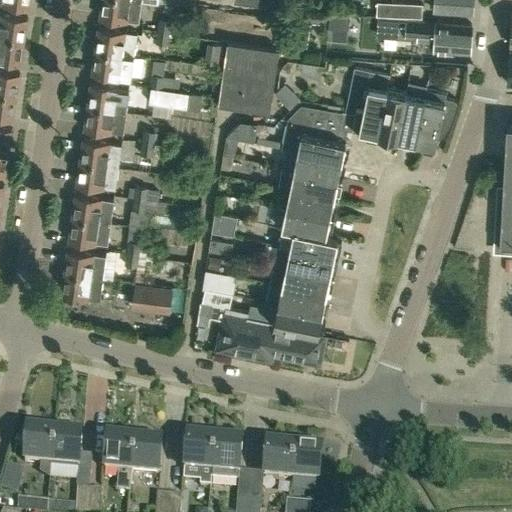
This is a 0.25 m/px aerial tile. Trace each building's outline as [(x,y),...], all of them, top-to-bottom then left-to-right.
[(138,21),(140,0),(101,0),(99,17),(126,21),(126,20),(138,21)] [(286,0),(234,0),(234,2),(266,6),(265,14),(285,17),(286,0)] [(423,3),(379,0),(378,14),(422,17),(423,3)] [(473,0),(434,0),(434,9),(473,11),(473,0)] [(327,23),(328,12),(294,10),(287,48),(305,49),(310,22),(327,23)] [(0,12),(0,35),(25,39),(29,16),(1,12),(1,13),(0,12)] [(329,13),(327,37),(345,38),(347,14),(329,13)] [(472,22),(436,20),(408,18),(380,16),(378,33),(424,37),(423,48),(470,51),(472,22)] [(160,18),(159,30),(170,32),(172,20),(160,18)] [(133,55),(136,33),(126,32),(126,31),(98,27),(95,49),(133,55)] [(170,32),(159,30),(157,42),(169,44),(170,32)] [(25,39),(0,35),(0,59),(22,62),(25,39)] [(268,111),(277,48),(226,41),(217,104),(268,111)] [(130,77),(133,55),(95,49),(91,72),(120,76),(120,75),(130,77)] [(342,111),(339,126),(348,128),(359,130),(359,127),(366,129),(366,133),(378,136),(379,131),(388,86),(389,78),(390,73),(354,66),(346,110),(342,109),(342,111)] [(0,92),(17,95),(20,72),(0,69),(0,92)] [(152,86),(163,87),(165,75),(153,73),(151,86),(152,86)] [(90,82),(87,105),(127,111),(130,89),(118,87),(118,86),(90,82)] [(190,91),(163,87),(152,86),(149,101),(188,107),(190,91)] [(388,86),(379,131),(385,132),(384,137),(397,139),(398,135),(407,90),(388,86)] [(426,94),(417,139),(424,140),(423,145),(435,147),(438,134),(441,135),(443,132),(445,130),(447,127),(451,122),(453,115),(456,107),(457,100),(445,98),(446,93),(426,89),(426,94)] [(407,90),(398,135),(404,136),(404,141),(416,143),(417,139),(426,94),(407,90)] [(0,115),(14,117),(17,95),(0,92),(0,115)] [(124,133),(127,111),(87,105),(83,128),(112,132),(124,133)] [(283,146),(283,147),(286,148),(286,147),(342,158),(344,151),(349,152),(351,140),(346,139),(337,137),(339,126),(342,111),(324,109),(301,105),(289,117),(283,146)] [(511,123),(509,123),(501,243),(511,243),(511,123)] [(0,148),(9,150),(13,127),(0,124),(0,148)] [(255,125),(255,139),(276,139),(275,124),(255,125)] [(155,143),(157,132),(144,130),(142,141),(155,143)] [(233,155),(236,156),(239,137),(226,135),(223,153),(233,155)] [(118,166),(121,144),(110,143),(110,142),(82,138),(79,161),(118,166)] [(155,143),(142,141),(140,154),(153,156),(155,143)] [(286,148),(283,165),(338,177),(340,171),(345,172),(347,159),(342,158),(286,147),(286,148)] [(0,148),(0,172),(6,174),(9,150),(0,148)] [(115,188),(118,166),(79,161),(76,184),(104,188),(105,187),(115,188)] [(279,184),(279,185),(290,187),(335,196),(336,190),(341,191),(343,178),(338,177),(283,165),(279,184)] [(147,198),(149,187),(136,185),(134,197),(147,198)] [(290,187),(286,205),(331,215),(332,209),(337,210),(339,197),(335,196),(290,187)] [(75,194),(71,217),(110,221),(113,200),(102,198),(75,194)] [(147,198),(134,197),(132,209),(145,211),(147,198)] [(131,221),(131,201),(116,201),(116,220),(131,221)] [(272,202),(268,222),(282,225),(294,227),(327,234),(329,227),(333,228),(336,216),(331,215),(286,205),(272,202)] [(225,233),(229,213),(215,211),(211,230),(225,233)] [(107,243),(110,221),(71,217),(68,239),(96,243),(97,242),(107,243)] [(294,227),(290,246),(335,255),(337,248),(341,249),(344,236),(332,234),(327,234),(294,227)] [(208,249),(230,253),(232,241),(210,237),(208,249)] [(128,241),(127,252),(139,253),(141,242),(128,241)] [(290,246),(287,265),(331,274),(333,267),(337,268),(340,256),(335,255),(290,246)] [(67,249),(63,272),(102,277),(105,255),(94,253),(95,253),(67,249)] [(110,249),(108,274),(119,275),(121,250),(110,249)] [(127,252),(125,265),(138,266),(139,253),(127,252)] [(287,265),(283,284),(328,293),(329,286),(334,287),(336,275),(331,274),(287,265)] [(206,269),(203,286),(205,287),(218,290),(222,272),(206,269)] [(102,277),(63,272),(60,295),(88,299),(89,298),(99,299),(102,277)] [(173,288),(135,282),(131,308),(169,313),(173,288)] [(283,284),(279,302),(324,311),(325,305),(330,306),(332,294),(328,293),(283,284)] [(205,287),(202,301),(213,303),(229,306),(232,292),(218,290),(205,287)] [(202,301),(199,322),(209,324),(211,316),(211,315),(213,303),(202,301)] [(279,302),(275,321),(313,329),(320,331),(321,324),(326,325),(328,312),(324,311),(279,302)] [(211,315),(211,316),(226,319),(220,347),(233,349),(272,357),(273,351),(275,351),(307,358),(319,360),(325,332),(320,331),(313,329),(275,321),(249,315),(250,311),(229,306),(213,303),(211,315)] [(24,462),(53,464),(56,431),(27,428),(24,462)] [(79,467),(82,433),(56,431),(53,464),(79,467)] [(210,487),(211,478),(214,438),(188,435),(184,469),(201,470),(200,485),(210,487)] [(131,492),(132,472),(135,439),(108,436),(105,469),(119,471),(117,491),(131,492)] [(242,441),(214,438),(211,478),(238,481),(242,441)] [(162,441),(135,439),(132,472),(159,475),(162,441)] [(264,476),(291,479),(294,445),(267,443),(264,476)] [(322,448),(294,445),(291,479),(318,481),(322,448)] [(78,488),(75,511),(87,511),(90,489),(78,488)] [(90,489),(87,511),(100,511),(102,490),(90,489)] [(157,494),(155,511),(168,511),(170,495),(157,494)] [(170,495),(168,511),(180,511),(182,496),(170,495)] [(47,511),(49,501),(18,499),(17,511),(47,511)] [(48,511),(75,511),(76,502),(49,499),(48,511)] [(248,511),(249,501),(236,500),(235,511),(248,511)] [(260,511),(262,502),(249,501),(248,511),(260,511)] [(285,511),(310,511),(311,504),(287,502),(285,511)]
